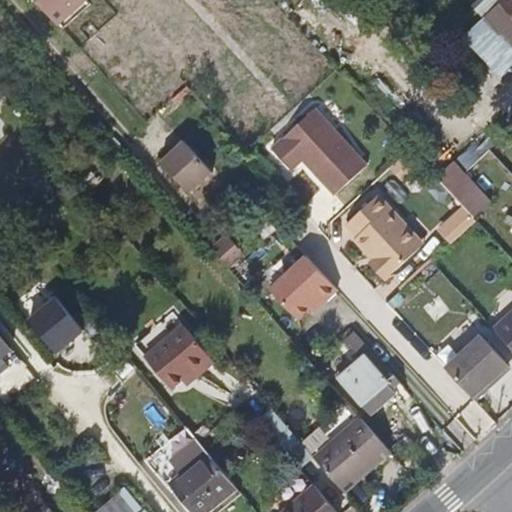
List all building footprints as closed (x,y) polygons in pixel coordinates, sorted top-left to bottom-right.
[(35,0),(63,31),(91,5),(87,1),(88,0),(35,0)] [(284,3),(278,7),(287,16),(292,12),(284,3)] [(476,66),(463,52),(447,67),(460,81),(476,66)] [(314,111),(269,151),(289,173),(304,160),(308,165),(305,167),(333,197),(365,168),(314,111)] [(173,153),(184,143),(180,138),(168,148),(173,153)] [(213,174),(184,143),(173,153),(162,163),(190,195),(213,174)] [(421,165),(409,152),(396,164),(408,177),(421,165)] [(475,223),(484,232),(500,216),(466,178),(449,194),(463,210),(475,223)] [(395,225),(400,221),(378,197),(345,227),(356,239),(353,241),(365,254),(368,252),(374,260),(372,262),(388,279),(419,251),(395,225)] [(475,223),(463,210),(441,230),(453,243),(475,223)] [(0,229),(0,238),(7,247),(24,233),(12,219),(0,229)] [(423,247),(400,221),(395,225),(419,251),(423,247)] [(248,255),(229,234),(213,247),(231,268),(248,255)] [(325,304),(339,290),(307,257),(271,290),(299,320),(311,309),(321,300),(325,304)] [(48,284),(19,299),(26,312),(55,297),(48,284)] [(398,294),(387,305),(393,311),(404,301),(398,294)] [(85,332),(58,299),(31,321),(58,354),(85,332)] [(315,313),(325,304),(321,300),(311,309),(315,313)] [(511,313),(493,331),(511,351),(511,313)] [(215,365),(186,329),(148,360),(174,392),(195,376),(198,379),(215,365)] [(0,330),(0,360),(15,349),(0,330)] [(447,370),(477,403),(488,392),(486,389),(509,368),(481,338),(447,370)] [(393,388),(400,382),(393,375),(387,380),(364,355),(338,378),(370,414),(397,391),(393,388)] [(124,360),(120,363),(116,366),(126,378),(133,371),(124,360)] [(343,490),(390,450),(362,418),(315,458),(343,490)] [(186,425),(148,459),(196,511),(218,511),(244,489),(186,425)] [(145,511),(143,509),(125,487),(92,511),(145,511)] [(337,511),(316,487),(285,511),(337,511)] [(32,511),(42,506),(31,492),(14,505),(19,511),(32,511)]
